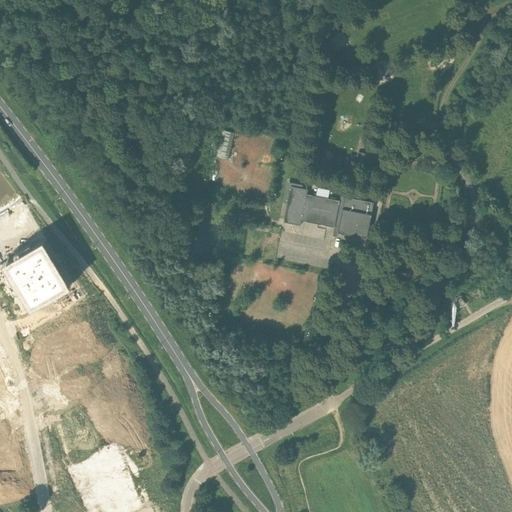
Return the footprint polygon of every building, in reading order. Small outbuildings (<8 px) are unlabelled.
[(414,113),(406,116),(410,123),(417,120),(414,113)] [(234,130),(220,127),(215,153),(229,156),(234,130)] [(372,155),(357,152),(354,168),(369,171),(372,155)] [(381,152),(378,167),(388,170),(392,155),(381,152)] [(308,189),(291,186),(283,222),(301,225),(301,220),(338,228),(337,233),(366,238),(374,202),(344,197),(343,201),(307,194),(308,189)] [(42,244),(2,268),(10,282),(17,278),(32,303),(65,283),(42,244)] [(460,307),(466,304),(460,295),(455,299),(460,307)] [(115,449),(72,468),(78,483),(80,482),(86,495),(84,495),(90,511),(133,492),(127,477),(126,477),(120,464),(121,464),(115,449)]
